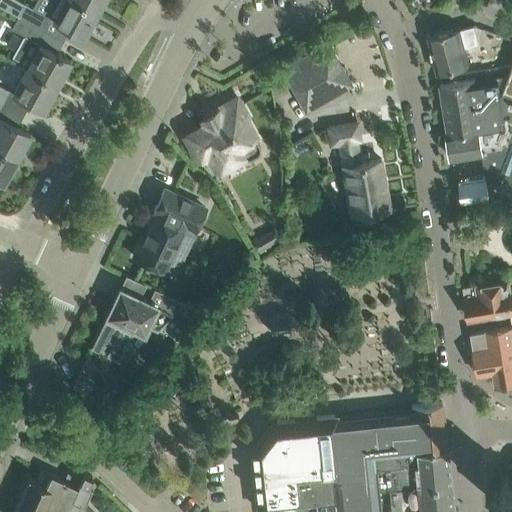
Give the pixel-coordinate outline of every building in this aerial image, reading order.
[(0,0),(0,4),(12,11),(42,28),(49,17),(43,14),(44,13),(32,7),(19,0),(0,0)] [(97,11),(76,0),(51,0),(44,13),(43,14),(49,17),(84,36),(97,11)] [(76,0),(97,11),(102,0),(76,0)] [(35,41),(42,28),(12,11),(9,16),(16,20),(11,28),(24,35),(12,56),(28,64),(27,67),(57,84),(71,59),(40,42),(40,44),(35,41)] [(460,26),(428,34),(437,72),(470,63),(465,46),(478,42),(475,28),(474,24),(461,27),(461,26),(460,27),(460,26)] [(327,41),(282,67),(305,109),(351,83),(327,41)] [(460,172),(464,200),(511,193),(511,63),(509,72),(496,74),(440,83),(452,158),(464,155),(467,171),(460,172)] [(43,109),(57,84),(27,67),(13,92),(43,109)] [(0,84),(0,101),(2,102),(8,90),(0,84)] [(217,169),(241,155),(245,158),(250,158),(257,154),(260,150),(260,145),(244,116),(246,115),(236,97),(202,116),(205,122),(184,134),(198,159),(209,153),(217,169)] [(0,116),(0,148),(16,157),(30,133),(0,116)] [(357,121),(328,126),(331,144),(339,142),(343,164),(342,164),(351,215),(390,209),(381,157),(360,161),(356,140),(360,139),(357,121)] [(0,180),(3,182),(16,157),(0,148),(0,180)] [(156,211),(135,256),(144,260),(143,262),(147,264),(148,262),(164,270),(186,225),(195,230),(206,207),(164,187),(153,210),(156,211)] [(263,250),(256,237),(252,239),(259,252),(263,250)] [(471,285),(464,286),(466,299),(469,318),(474,317),(511,311),(511,314),(511,294),(511,295),(508,279),(471,285)] [(120,287),(94,341),(111,350),(134,326),(135,326),(144,331),(148,321),(159,327),(161,324),(176,339),(188,325),(201,310),(155,287),(148,300),(120,287)] [(271,331),(284,329),(282,313),(269,315),(271,331)] [(511,350),(511,324),(471,331),(476,356),(511,350)] [(511,350),(476,356),(478,370),(482,373),(493,371),(495,383),(511,380),(511,350)] [(79,371),(73,385),(85,395),(92,378),(79,371)] [(442,401),(441,401),(411,404),(412,406),(296,418),(271,421),(251,445),(257,509),(262,508),(306,504),(303,479),(377,472),(377,468),(448,461),(442,401)] [(390,511),(452,511),(451,493),(444,493),(442,474),(449,473),(448,461),(377,468),(377,472),(303,479),(306,504),(306,511),(381,511),(379,487),(388,486),(390,511)] [(67,511),(72,502),(78,505),(79,501),(83,503),(92,485),(88,483),(92,475),(83,471),(81,475),(72,471),(68,480),(43,468),(37,480),(30,476),(12,511),(67,511)] [(511,511),(511,478),(504,474),(492,496),(505,503),(502,507),(504,511),(505,511),(511,511)]
